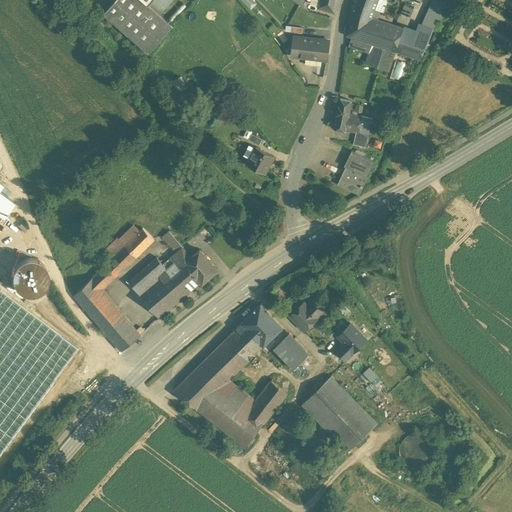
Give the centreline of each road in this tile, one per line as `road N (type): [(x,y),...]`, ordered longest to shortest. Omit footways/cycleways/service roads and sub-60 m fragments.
road 1 (secondary): [(311,244),(177,331),(72,436),(11,511)]
road 2 (track): [(291,197),(262,205),(224,178),(117,40),(74,0)]
road 3 (track): [(430,175),(440,200),(406,248),(417,311),(511,422)]
road 4 (track): [(132,375),(69,297),(0,147)]
road 5 (residential): [(311,244),(292,208),(294,170),(327,104),(347,0)]
road 6 (secondary): [(511,126),(311,244)]
